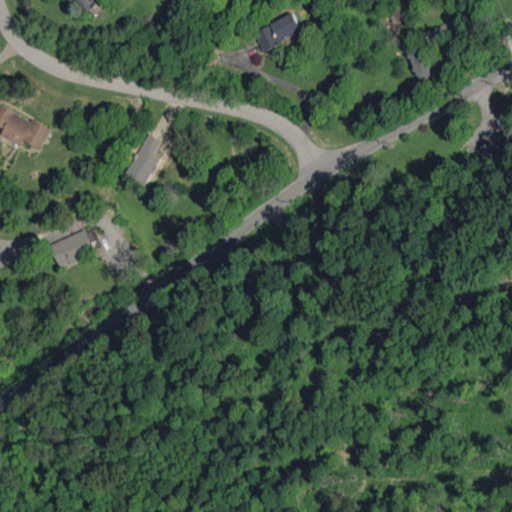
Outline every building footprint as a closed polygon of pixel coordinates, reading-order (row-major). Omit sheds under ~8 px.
[(69,0),(71,1),(72,0),(79,0),(87,9),(97,0),(69,0)] [(302,32),(293,13),(255,31),(264,50),(302,32)] [(406,47),(418,80),(433,75),(424,49),(451,39),(445,24),(425,31),(428,38),(406,47)] [(2,134),(22,145),(25,140),(41,148),(51,128),(34,119),(33,121),(0,103),(0,125),(5,128),(2,134)] [(489,168),(511,156),(511,135),(510,132),(478,148),(489,168)] [(150,134),(126,174),(146,186),(162,158),(154,153),(162,141),(150,134)] [(50,245),(60,268),(96,252),(86,229),(50,245)]
